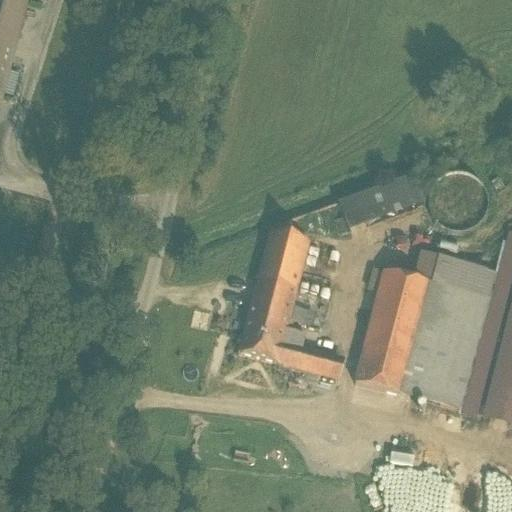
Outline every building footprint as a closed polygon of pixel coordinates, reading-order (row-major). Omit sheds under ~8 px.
[(0,0),(0,68),(8,71),(27,0),(0,0)] [(0,101),(8,71),(0,68),(0,101)] [(484,218),(486,206),(484,195),(477,185),(467,179),(456,177),(444,179),(435,186),(428,195),(426,207),(429,218),(435,228),(445,234),(456,236),(468,234),(477,228),(484,218)] [(412,179),(337,207),(348,237),(423,209),(412,179)] [(307,246),(268,236),(256,284),(295,294),(307,246)] [(511,241),(509,241),(463,415),(511,428),(511,241)] [(494,275),(438,261),(431,287),(488,302),(494,275)] [(429,287),(383,275),(354,387),(400,399),(429,287)] [(295,294),(256,284),(249,314),(287,323),(295,294)] [(431,287),(429,287),(400,399),(459,414),(488,302),(431,287)] [(287,323),(249,314),(242,340),(242,339),(237,357),(296,372),(300,354),(301,352),(304,338),(285,333),(287,323)] [(344,363),(301,352),(300,354),(312,357),(307,375),(338,383),(344,363)] [(312,357),(300,354),(296,372),(307,375),(312,357)] [(332,386),(314,381),(312,392),(330,396),(332,386)] [(462,463),(390,450),(387,470),(458,483),(462,463)]
